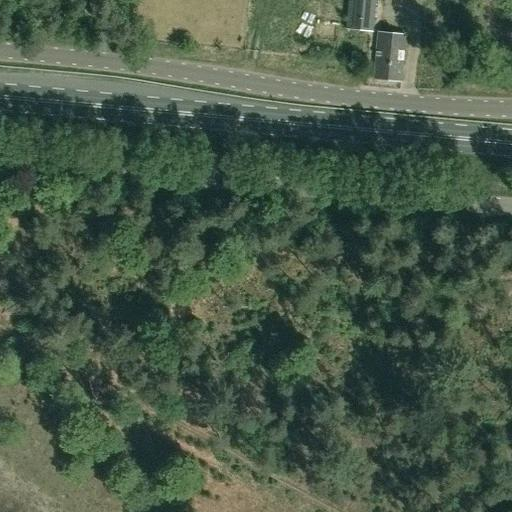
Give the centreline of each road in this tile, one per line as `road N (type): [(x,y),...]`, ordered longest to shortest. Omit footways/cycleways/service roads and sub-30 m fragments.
road 1 (unclassified): [(511,106),(0,57)]
road 2 (primary): [(511,146),(0,99)]
road 3 (unclassified): [(0,160),(511,206)]
road 4 (track): [(338,511),(31,345)]
